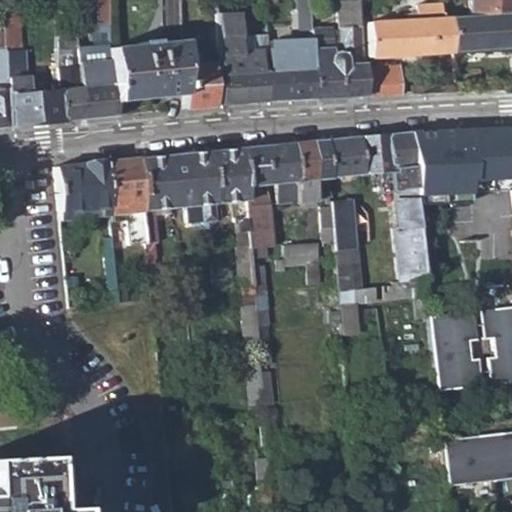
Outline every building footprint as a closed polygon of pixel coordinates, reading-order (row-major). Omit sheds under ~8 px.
[(1,0),(2,21),(4,49),(4,53),(19,51),(17,0),(1,0)] [(106,0),(95,0),(97,38),(107,38),(106,0)] [(226,0),(214,0),(215,28),(216,52),(229,51),(226,0)] [(296,0),(295,18),(307,20),(308,0),(296,0)] [(511,0),(467,0),(466,19),(511,17),(511,0)] [(357,2),(333,3),(334,28),(358,27),(357,2)] [(370,23),(366,24),(366,57),(450,54),(447,20),(439,21),(438,4),(414,5),(414,14),(407,14),(407,22),(370,23)] [(511,17),(466,19),(447,20),(450,54),(511,50),(511,17)] [(328,28),(308,28),(309,48),(310,100),(361,97),(359,67),(358,27),(334,28),(335,52),(329,52),(328,28)] [(215,28),(203,28),(204,52),(216,52),(215,28)] [(74,37),(55,38),(56,89),(57,121),(77,119),(78,88),(74,37)] [(136,48),(108,50),(109,101),(180,94),(180,64),(180,44),(151,46),(151,42),(136,44),(136,48)] [(309,48),(266,49),(266,72),(267,102),(310,100),(309,48)] [(97,49),(75,49),(78,88),(77,119),(109,116),(109,101),(108,50),(108,49),(97,49)] [(19,51),(4,53),(7,126),(57,121),(56,89),(27,91),(23,50),(19,51)] [(229,51),(216,52),(218,105),(267,102),(266,72),(259,72),(257,50),(229,51)] [(210,63),(180,64),(181,108),(212,105),(210,63)] [(396,65),(359,67),(361,97),(397,95),(396,65)] [(411,193),(509,184),(510,192),(511,192),(511,127),(403,131),(411,193)] [(411,193),(403,131),(319,140),(323,176),(374,172),(376,185),(388,184),(388,191),(392,190),(395,225),(388,226),(394,279),(387,279),(387,283),(378,284),(379,296),(421,292),(421,287),(411,193)] [(323,176),(319,140),(237,148),(253,321),(264,321),(260,263),(254,263),(253,255),(262,254),(262,244),(269,244),(266,201),(264,201),(260,182),(271,182),(272,201),(293,199),(293,201),(317,198),(315,177),(323,176)] [(253,321),(237,148),(134,158),(140,209),(199,203),(200,218),(213,217),(212,201),(227,200),(229,216),(231,215),(237,282),(241,282),(241,290),(237,290),(242,333),(254,332),(253,321)] [(140,209),(134,158),(101,161),(106,214),(123,212),(126,242),(142,241),(140,209)] [(106,214),(101,161),(51,166),(57,220),(62,220),(62,218),(66,218),(64,209),(96,207),(98,214),(106,214)] [(325,205),(330,254),(334,300),(343,299),(370,297),(369,285),(355,285),(348,198),(345,197),(325,199),(325,205)] [(316,204),(320,255),(330,254),(325,205),(319,206),(319,204),(316,204)] [(112,274),(106,214),(98,214),(100,230),(100,232),(100,242),(99,247),(100,252),(105,290),(100,291),(101,304),(115,303),(112,274)] [(280,257),(272,258),(274,269),(281,268),(280,262),(301,261),(303,282),(315,281),(312,241),(279,244),(280,257)] [(225,243),(207,246),(211,290),(229,287),(225,243)] [(123,273),(112,274),(115,303),(126,301),(123,273)] [(343,299),(334,300),(337,329),(348,327),(347,308),(344,306),(343,299)] [(511,300),(477,305),(480,334),(488,334),(490,352),(483,353),(486,382),(511,378),(511,300)] [(470,307),(423,313),(431,378),(432,389),(477,383),(474,354),(467,355),(465,337),(473,336),(470,307)] [(254,332),(242,333),(243,348),(255,347),(254,332)] [(294,362),(284,363),(285,373),(295,372),(294,362)] [(267,367),(257,368),(260,399),(270,398),(267,367)] [(431,378),(421,378),(423,403),(434,402),(432,389),(431,378)] [(511,428),(437,438),(443,483),(511,474),(511,428)] [(15,448),(0,449),(0,511),(47,511),(46,496),(21,499),(15,448)] [(265,456),(254,458),(255,477),(267,476),(265,456)]
